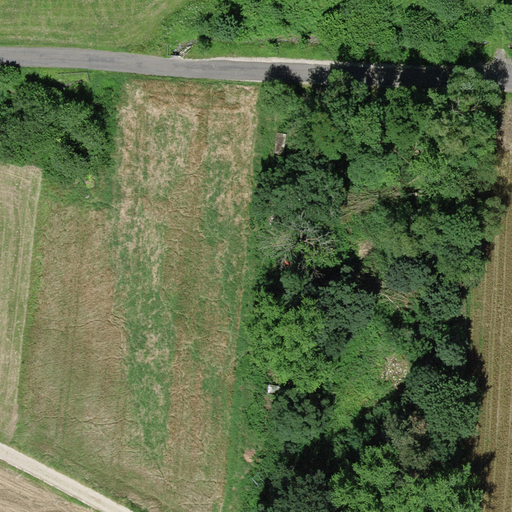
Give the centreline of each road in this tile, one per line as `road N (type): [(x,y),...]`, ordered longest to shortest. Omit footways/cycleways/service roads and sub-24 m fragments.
road 1 (unclassified): [(511,79),(0,56)]
road 2 (unclassified): [(113,511),(0,454)]
